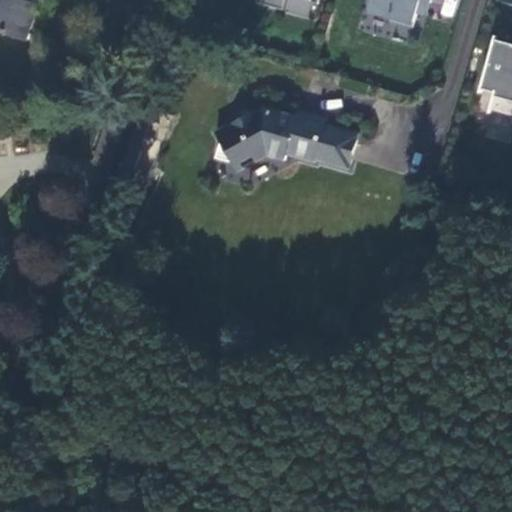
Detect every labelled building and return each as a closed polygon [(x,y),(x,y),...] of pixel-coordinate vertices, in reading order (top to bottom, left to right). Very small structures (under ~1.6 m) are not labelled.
[(0,0),(0,31),(10,34),(20,0),(0,0)] [(255,0),(254,4),(282,12),(285,0),(296,0),(316,5),(317,0),(255,0)] [(369,0),(367,10),(390,16),(389,22),(411,28),(416,10),(419,1),(428,4),(429,0),(369,0)] [(428,4),(419,1),(416,10),(426,13),(428,4)] [(511,48),(495,43),(481,93),(495,97),(491,112),(511,117),(511,48)] [(348,170),(358,135),(324,125),(326,120),(297,112),(295,118),(262,108),(249,115),(247,111),(241,109),(233,114),(231,120),(233,124),(215,134),(220,143),(215,160),(231,165),(236,173),(261,160),(262,156),(284,162),(286,156),(314,164),(314,161),(348,170)] [(78,185),(102,145),(91,138),(85,148),(79,145),(61,174),(78,185)]
